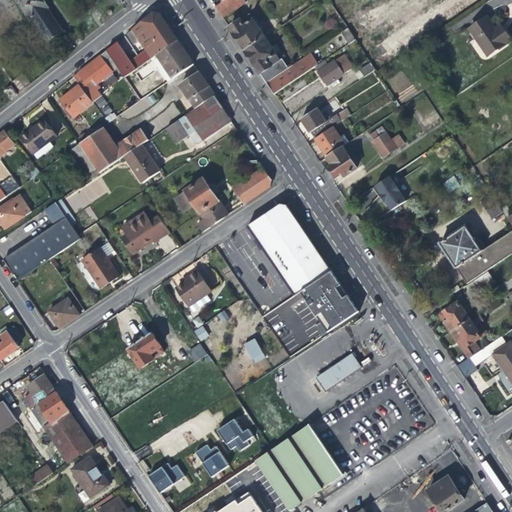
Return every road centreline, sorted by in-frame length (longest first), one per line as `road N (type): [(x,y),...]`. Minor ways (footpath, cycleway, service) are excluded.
road 1 (secondary): [(476,440),(299,177)]
road 2 (residential): [(299,177),(50,346)]
road 3 (secondary): [(299,177),(180,0)]
road 4 (residential): [(161,511),(50,346)]
road 5 (residential): [(0,120),(147,0)]
